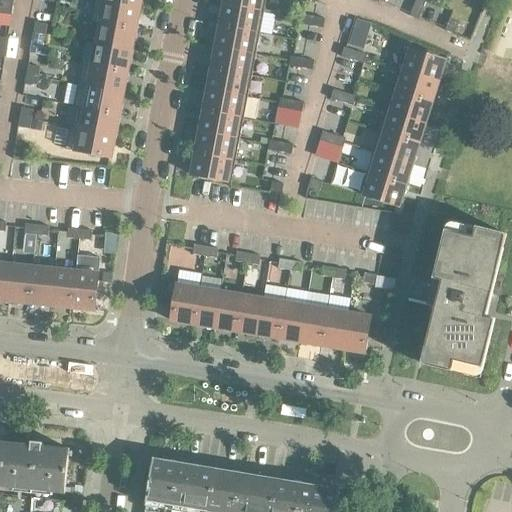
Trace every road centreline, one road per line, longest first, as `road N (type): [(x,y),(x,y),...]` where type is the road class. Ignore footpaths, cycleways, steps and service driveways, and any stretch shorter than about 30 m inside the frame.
road 1 (residential): [(404,404),(127,357)]
road 2 (residential): [(120,413),(392,456)]
road 3 (residential): [(150,200),(405,246)]
road 4 (residential): [(150,200),(185,0)]
road 5 (residential): [(127,357),(150,200)]
road 6 (residential): [(0,181),(150,200)]
road 7 (residential): [(345,0),(468,50)]
road 8 (residential): [(127,357),(0,341)]
road 9 (residential): [(0,396),(120,413)]
